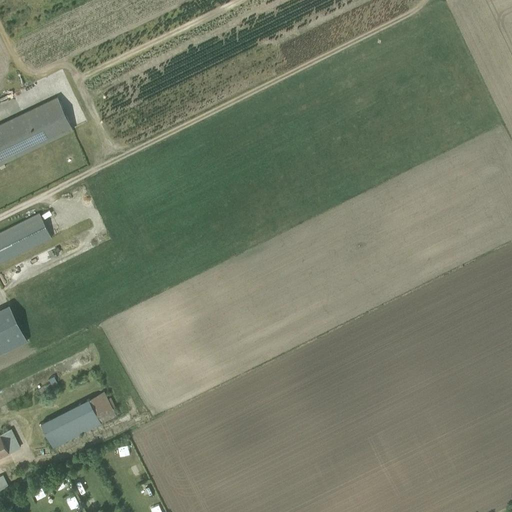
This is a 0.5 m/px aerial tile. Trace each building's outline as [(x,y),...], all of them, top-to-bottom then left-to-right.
[(0,163),(73,129),(57,97),(0,123),(0,163)] [(39,212),(0,231),(0,262),(51,237),(39,212)] [(9,304),(0,308),(0,353),(27,340),(9,304)] [(2,375),(5,382),(30,373),(27,366),(2,375)] [(53,376),(48,378),(53,388),(58,385),(53,376)] [(41,423),(52,447),(101,422),(89,400),(41,423)] [(0,457),(9,453),(9,452),(20,447),(11,428),(0,433),(0,457)] [(122,446),(124,457),(134,454),(131,443),(122,446)] [(55,484),(59,488),(67,481),(63,477),(55,484)] [(66,499),(73,511),(81,507),(73,494),(66,499)] [(19,511),(26,507),(20,499),(13,503),(19,511)] [(163,511),(158,501),(145,507),(147,511),(163,511)]
